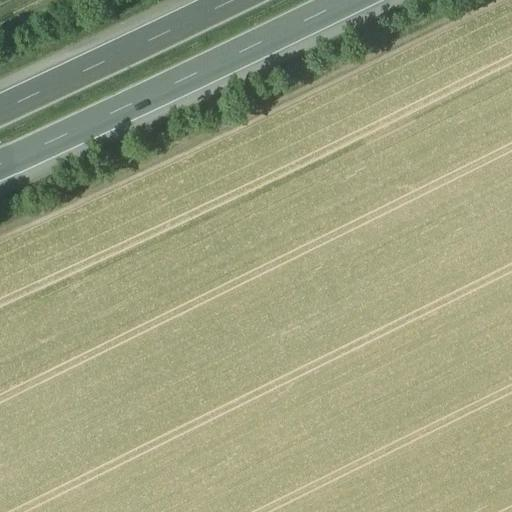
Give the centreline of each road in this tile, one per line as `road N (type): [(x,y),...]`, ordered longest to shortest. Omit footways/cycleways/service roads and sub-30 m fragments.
road 1 (track): [(0,257),(511,12)]
road 2 (motorway): [(0,178),(370,0)]
road 3 (motorway): [(262,0),(0,126)]
